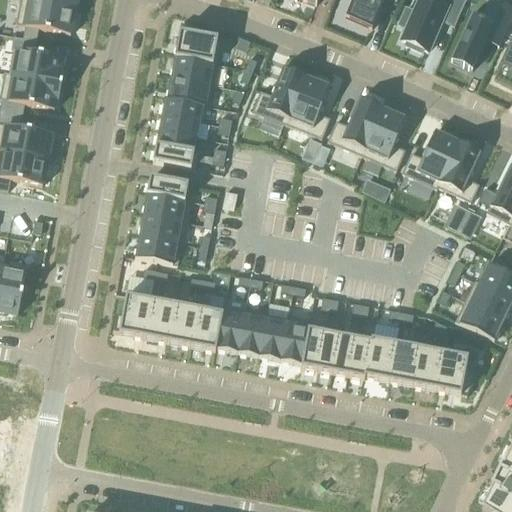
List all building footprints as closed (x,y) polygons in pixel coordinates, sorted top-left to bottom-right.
[(20,0),(20,2),(77,13),(78,8),(79,0),(20,0)] [(294,0),(316,8),(319,0),(294,0)] [(354,0),(350,9),(345,23),(371,34),(372,31),(385,0),(398,5),(400,0),(354,0)] [(406,12),(399,28),(407,31),(402,42),(401,42),(401,43),(402,44),(402,43),(407,45),(405,48),(421,55),(423,52),(427,54),(428,55),(428,54),(441,24),(454,30),(466,0),(450,0),(449,2),(443,0),(420,0),(414,15),(406,12)] [(475,14),(451,64),(472,74),(479,59),(481,60),(487,47),(485,46),(486,43),(498,49),(497,50),(498,50),(511,20),(511,12),(490,2),(491,1),(490,0),(482,17),(475,14)] [(20,2),(15,28),(25,30),(23,42),(36,44),(38,33),(70,39),(72,29),(74,29),(76,18),(77,13),(20,2)] [(181,27),(174,60),(217,68),(222,44),(195,39),(197,33),(181,27)] [(8,77),(8,78),(61,88),(64,71),(62,71),(63,62),(34,56),(36,44),(23,42),(13,40),(11,52),(13,53),(8,77)] [(499,72),(493,85),(511,93),(511,46),(509,52),(509,50),(507,49),(496,72),(498,73),(499,72)] [(174,60),(170,82),(213,90),(217,68),(174,60)] [(249,62),(244,73),(252,76),(256,65),(249,62)] [(260,95),(251,116),(286,130),(306,80),(283,70),(271,100),(260,95)] [(244,73),(240,84),(247,87),(252,76),(244,73)] [(4,76),(0,95),(0,103),(1,104),(0,109),(0,115),(22,120),(24,108),(54,114),(55,104),(58,105),(61,88),(8,78),(8,77),(4,76)] [(306,80),(286,130),(321,143),(330,122),(318,118),(329,89),(306,80)] [(166,103),(202,110),(209,112),(213,90),(170,82),(166,103)] [(236,94),(231,105),(239,108),(244,97),(236,94)] [(336,125),(327,146),(361,160),(382,111),(359,101),(347,130),(336,125)] [(164,102),(161,119),(199,126),(202,110),(166,103),(164,102)] [(382,111),(361,160),(396,175),(404,154),(393,149),(405,121),(382,111)] [(0,154),(49,164),(50,159),(52,147),(50,147),(52,137),(20,131),(22,120),(0,115),(0,154)] [(161,119),(158,134),(196,141),(199,126),(161,119)] [(220,122),(218,129),(230,132),(232,124),(220,122)] [(218,129),(217,137),(229,140),(230,132),(218,129)] [(158,134),(155,149),(193,157),(193,156),(196,141),(158,134)] [(410,157),(401,177),(436,194),(437,191),(436,191),(458,144),(435,134),(422,162),(410,157)] [(458,144),(436,191),(437,191),(470,207),(479,189),(467,183),(481,155),(458,144)] [(155,149),(152,166),(195,174),(198,156),(193,156),(193,157),(155,149)] [(325,162),(329,153),(320,149),(317,157),(316,159),(325,162)] [(214,152),(212,160),(224,163),(226,155),(214,152)] [(0,193),(8,195),(10,183),(42,189),(44,180),(46,180),(48,169),(49,164),(0,154),(0,193)] [(212,160),(211,168),(223,171),(224,163),(212,160)] [(489,211),(486,217),(508,228),(511,220),(511,170),(510,169),(496,197),(489,211)] [(149,181),(146,197),(184,204),(185,203),(187,188),(149,181)] [(389,193),(381,189),(376,201),(384,205),(389,193)] [(485,191),(478,205),(489,211),(496,197),(485,191)] [(225,195),(222,211),(233,213),(237,198),(225,195)] [(146,197),(142,218),(188,227),(192,205),(185,203),(184,204),(146,197)] [(205,200),(203,208),(215,210),(217,202),(205,200)] [(203,208),(202,216),(214,218),(215,210),(203,208)] [(142,218),(138,240),(181,248),(181,249),(183,249),(188,227),(142,218)] [(34,225),(32,237),(40,238),(42,226),(34,225)] [(202,239),(199,251),(207,253),(210,241),(202,239)] [(138,240),(134,262),(177,270),(181,249),(181,248),(138,240)] [(199,251),(197,263),(205,264),(207,253),(199,251)] [(457,264),(452,275),(459,279),(464,268),(457,264)] [(3,267),(0,280),(0,315),(17,318),(21,300),(22,300),(23,295),(22,295),(25,280),(26,272),(3,267)] [(479,287),(478,288),(511,304),(511,279),(488,267),(479,287)] [(144,273),(142,281),(154,283),(155,275),(144,273)] [(155,275),(154,283),(166,285),(167,277),(155,275)] [(452,275),(446,286),(454,290),(459,279),(452,275)] [(239,280),(237,288),(249,290),(251,282),(239,280)] [(191,282),(189,290),(201,292),(203,284),(191,282)] [(251,282),(249,290),(261,292),(263,284),(251,282)] [(203,284),(201,292),(213,294),(215,286),(203,284)] [(474,285),(464,305),(503,324),(511,306),(511,304),(478,288),(479,287),(474,285)] [(281,288),(280,296),(292,298),(293,290),(281,288)] [(293,290),(292,298),(304,300),(305,292),(293,290)] [(115,320),(112,336),(143,342),(151,299),(126,294),(121,321),(115,320)] [(442,295),(437,305),(444,309),(449,298),(442,295)] [(151,299),(143,342),(167,346),(175,303),(151,299)] [(322,301),(320,313),(328,315),(330,303),(322,301)] [(175,303),(167,346),(190,351),(198,308),(175,303)] [(330,303),(328,315),(336,316),(338,304),(330,303)] [(464,305),(454,325),(493,345),(503,324),(464,305)] [(353,307),(351,319),(359,320),(361,308),(353,307)] [(198,308),(190,351),(215,355),(215,353),(223,312),(222,312),(198,308)] [(361,308),(359,320),(367,322),(369,310),(361,308)] [(223,312),(215,353),(237,357),(245,314),(244,314),(223,310),(222,312),(223,312)] [(245,314),(237,357),(258,361),(266,318),(267,318),(268,316),(244,312),(244,314),(245,314)] [(389,314),(388,322),(400,324),(401,316),(389,314)] [(401,316),(400,324),(412,326),(413,318),(401,316)] [(266,318),(258,361),(279,365),(287,322),(286,322),(267,318),(266,318)] [(287,322),(279,365),(301,369),(309,329),(310,324),(287,319),(286,322),(287,322)] [(435,325),(432,332),(443,338),(446,330),(435,325)] [(301,369),(300,371),(317,374),(324,336),(325,336),(326,332),(309,329),(301,369)] [(339,339),(332,377),(347,380),(356,337),(339,334),(338,339),(339,339)] [(324,336),(317,374),(332,377),(339,339),(338,339),(325,336),(324,336)] [(356,337),(347,380),(364,383),(364,381),(371,340),(356,337)] [(371,340),(364,381),(388,385),(396,342),(371,338),(371,340)] [(396,342),(388,385),(412,390),(420,347),(396,342)] [(420,347),(412,390),(435,394),(443,351),(442,351),(420,347)] [(443,351),(435,394),(466,400),(478,377),(465,371),(468,354),(443,349),(442,351),(443,351)] [(482,511),(481,511),(511,511),(511,448),(503,467),(501,471),(499,475),(498,474),(496,478),(504,482),(500,490),(492,486),(490,491),(491,492),(482,511)]
